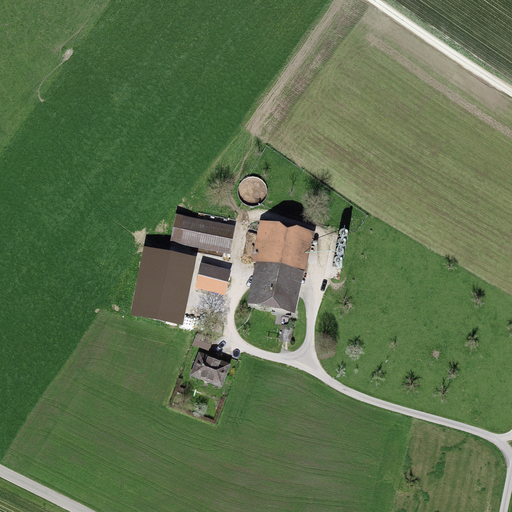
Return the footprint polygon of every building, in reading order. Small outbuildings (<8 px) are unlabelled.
[(235,227),(176,215),(170,243),(230,255),(235,227)] [(315,233),(260,222),(252,263),(256,264),(248,305),(295,315),(304,273),(306,273),(313,239),(314,239),(315,233)] [(184,328),(196,260),(143,250),(130,318),(184,328)] [(195,290),(225,298),(231,272),(201,264),(195,290)] [(293,327),(284,325),(280,342),(290,344),(293,327)] [(213,342),(196,336),(192,345),(209,352),(213,342)] [(231,365),(199,353),(190,377),(222,389),(231,365)]
